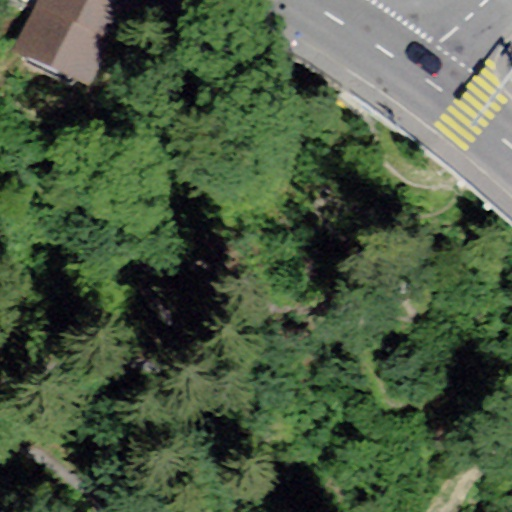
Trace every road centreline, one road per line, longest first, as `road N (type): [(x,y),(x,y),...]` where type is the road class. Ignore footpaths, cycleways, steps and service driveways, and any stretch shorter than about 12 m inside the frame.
road 1 (secondary): [(408,69),(511,152)]
road 2 (secondary): [(305,0),(408,69)]
